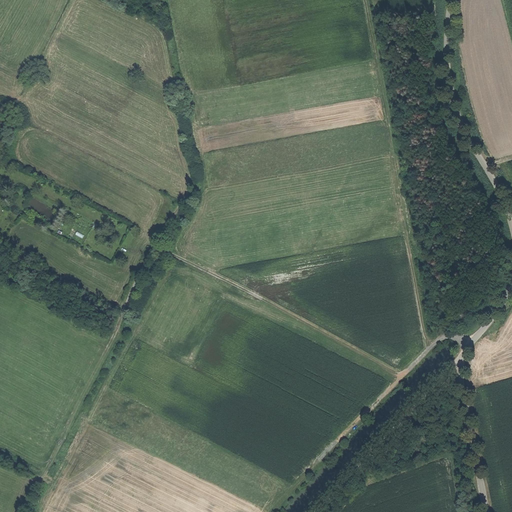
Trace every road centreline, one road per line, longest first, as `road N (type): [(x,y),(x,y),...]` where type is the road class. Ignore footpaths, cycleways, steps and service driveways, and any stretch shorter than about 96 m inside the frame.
road 1 (track): [(433,342),(366,0)]
road 2 (track): [(443,337),(376,0)]
road 3 (tertiary): [(511,286),(461,362),(486,511)]
road 4 (tertiary): [(450,0),(452,102),(511,223)]
road 5 (track): [(433,342),(273,511)]
road 6 (track): [(315,511),(461,362)]
